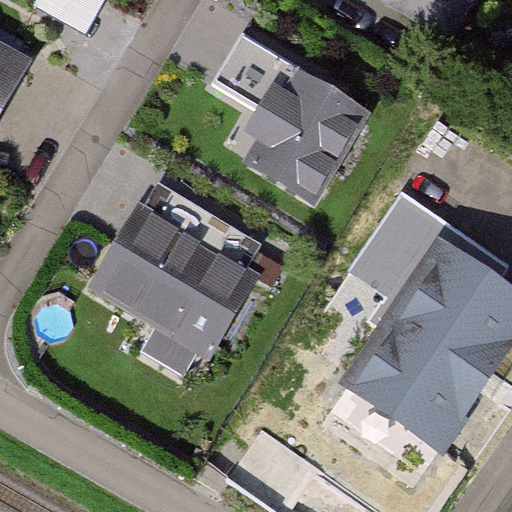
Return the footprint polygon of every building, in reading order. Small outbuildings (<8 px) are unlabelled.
[(43,0),(94,27),(109,0),(43,0)] [(395,0),(388,12),(461,56),(486,14),(468,3),(470,0),(395,0)] [(320,210),(379,111),(248,34),(219,83),(264,110),(248,137),(262,145),(248,168),(320,210)] [(0,121),(29,70),(0,53),(0,121)] [(275,251),(162,188),(150,210),(141,205),(93,291),(160,328),(147,351),(188,373),(198,355),(213,363),(275,251)] [(511,288),(447,243),(336,400),(443,476),(511,379),(511,288)]
